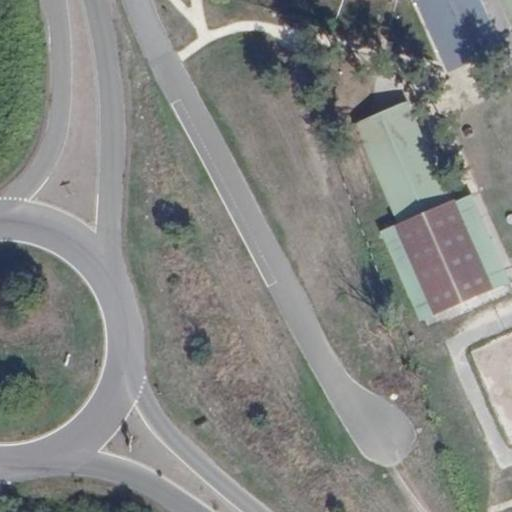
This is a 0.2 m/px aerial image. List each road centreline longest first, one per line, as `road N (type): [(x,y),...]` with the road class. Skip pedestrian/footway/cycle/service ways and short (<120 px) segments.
road 1 (unclassified): [(104,275),(112,98),(96,0)]
road 2 (unclassified): [(58,0),(54,143),(0,215)]
road 3 (tertiary): [(256,511),(163,427),(122,364)]
road 4 (tertiary): [(31,457),(131,473),(194,511)]
road 5 (tertiary): [(31,457),(90,424),(122,364)]
road 6 (tertiary): [(104,275),(55,233),(0,223)]
